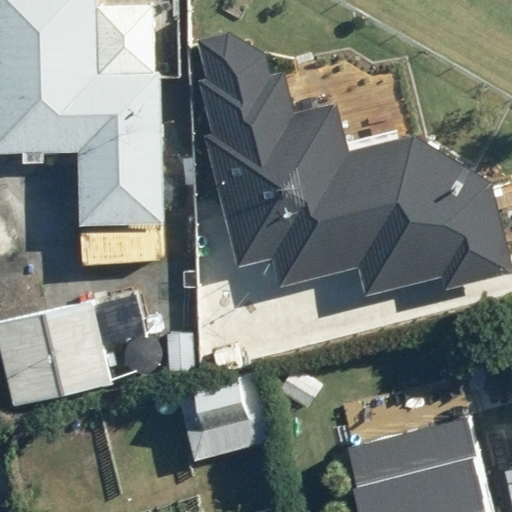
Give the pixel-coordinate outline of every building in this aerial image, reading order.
[(0,0),(0,144),(82,142),(84,215),(170,214),(166,63),(156,64),(155,0),(0,0)] [(274,66),(270,46),(239,24),(201,34),(211,73),(205,74),(218,127),(210,130),(243,258),(277,250),(285,278),(363,259),(369,288),(446,268),(448,280),(511,263),(511,242),(494,173),(418,127),(351,145),(339,96),(298,105),(287,64),(274,66)] [(114,375),(94,295),(0,318),(0,334),(16,400),(114,375)] [(172,328),(174,369),(198,368),(196,327),(172,328)] [(251,367),(179,387),(198,454),(269,434),(251,367)] [(496,511),(480,442),(362,472),(371,511),(496,511)] [(57,511),(53,501),(26,511),(57,511)]
